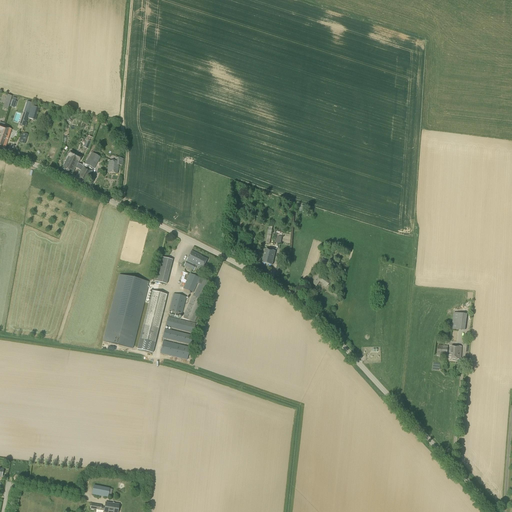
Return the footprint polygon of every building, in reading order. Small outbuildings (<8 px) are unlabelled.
[(27,102),(23,112),(29,114),(32,104),(27,102)] [(1,141),(0,140),(0,147),(5,149),(11,129),(3,127),(1,132),(3,132),(2,136),(1,141)] [(25,144),(29,132),(23,130),(19,143),(25,144)] [(92,172),(77,163),(80,157),(70,152),(61,169),(71,174),(74,168),(80,171),(76,178),(86,183),(92,172)] [(94,169),(100,158),(91,153),(85,164),(94,169)] [(122,166),(123,159),(115,158),(115,162),(109,161),(108,173),(116,174),(116,170),(117,171),(118,165),(122,166)] [(282,237),(282,233),(276,232),(276,236),(275,236),(274,243),(279,244),(280,243),(281,243),(282,237)] [(332,255),(334,248),(327,246),(325,252),(332,255)] [(272,265),(275,252),(265,249),(262,263),(272,265)] [(202,269),(207,260),(200,257),(201,256),(191,251),(184,266),(193,271),(196,266),(198,267),(197,270),(200,271),(202,268),(202,269)] [(166,285),(172,260),(160,257),(154,282),(166,285)] [(327,270),(331,263),(323,259),(319,266),(327,270)] [(326,279),(323,277),(316,272),(312,278),(313,279),(311,283),(316,287),(320,282),(323,284),(327,287),(334,277),(330,274),(326,278),(326,279)] [(210,283),(189,274),(188,276),(186,275),(185,277),(188,278),(183,289),(192,293),(197,283),(199,284),(183,318),(194,323),(203,303),(201,302),(210,283)] [(147,287),(148,282),(119,275),(103,341),(132,349),(148,287),(147,287)] [(152,353),(154,344),(166,295),(152,292),(140,340),(137,350),(152,353)] [(181,314),(186,297),(173,294),(169,311),(172,311),(172,312),(173,312),(172,314),(177,315),(178,314),(179,314),(179,313),(181,314)] [(467,312),(461,312),(460,312),(460,313),(453,313),(451,329),(465,331),(467,312)] [(193,334),(195,324),(168,317),(165,327),(193,334)] [(190,345),(193,336),(165,329),(162,338),(190,345)] [(187,360),(190,347),(163,341),(160,354),(187,360)] [(447,356),(448,346),(438,345),(437,356),(443,357),(443,356),(447,356)] [(461,360),(462,347),(449,346),(448,359),(461,360)] [(107,497),(109,489),(94,485),(92,494),(107,497)] [(105,503),(105,508),(104,511),(117,511),(119,505),(105,503)]
